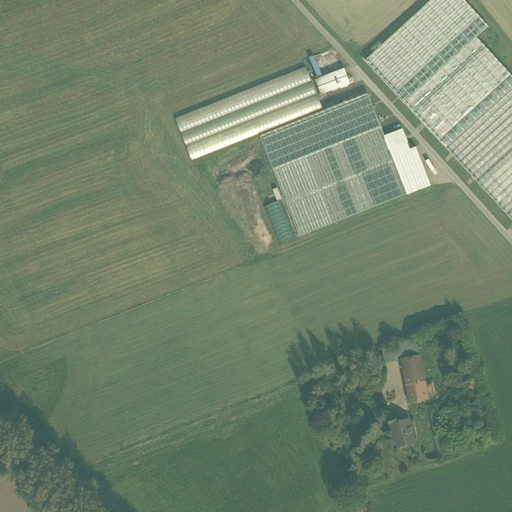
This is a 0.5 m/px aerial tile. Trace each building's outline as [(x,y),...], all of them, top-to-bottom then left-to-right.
[(462,0),(432,0),(366,61),(511,220),(511,77),(476,39),(488,28),(462,0)] [(175,120),(191,160),(322,109),(306,68),(175,120)] [(344,70),(316,80),(321,96),(349,85),(344,70)] [(299,238),(407,195),(389,150),(367,94),(259,137),(299,238)] [(407,143),(389,150),(407,195),(431,186),(416,148),(410,150),(407,143)] [(296,239),(281,201),(264,208),(279,245),(296,239)] [(393,351),(395,359),(419,355),(416,343),(392,347),(393,351)] [(395,362),(395,359),(393,351),(380,353),(382,365),(395,362)] [(402,361),(405,375),(422,372),(419,358),(402,361)] [(427,400),(422,372),(405,375),(410,403),(427,400)] [(430,415),(439,457),(444,456),(435,414),(430,415)] [(415,445),(408,420),(390,426),(393,435),(395,434),(398,449),(415,445)]
